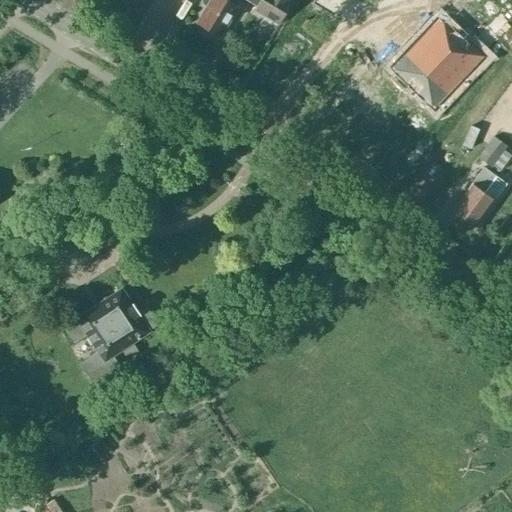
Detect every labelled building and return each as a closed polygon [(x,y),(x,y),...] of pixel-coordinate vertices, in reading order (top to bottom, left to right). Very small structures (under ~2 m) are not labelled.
[(202,0),(203,3),(207,5),(196,23),(205,28),(206,31),(212,35),(215,34),(219,36),(237,6),(228,0),(202,0)] [(241,0),(279,23),(293,0),(241,0)] [(480,57),(441,20),(394,70),(434,107),(480,57)] [(493,136),(477,157),(491,167),(506,146),(493,136)] [(472,183),(453,210),(475,226),(494,199),(483,191),(491,180),(492,180),(495,176),(491,173),(483,168),(472,183)] [(31,277),(0,296),(0,318),(1,320),(41,294),(31,277)] [(132,343),(150,331),(149,330),(158,324),(147,307),(138,313),(122,288),(77,317),(73,311),(60,319),(75,342),(87,334),(98,351),(80,363),(97,388),(123,371),(113,356),(122,350),(127,358),(138,351),(132,343)] [(119,466),(79,492),(91,511),(135,511),(145,506),(119,466)]
